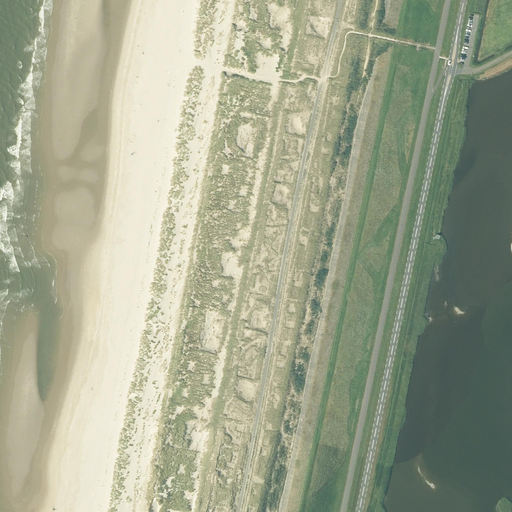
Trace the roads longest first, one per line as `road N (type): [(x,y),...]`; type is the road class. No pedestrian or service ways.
road 1 (unknown): [(376,0),(278,511)]
road 2 (tertiary): [(358,511),(443,95)]
road 3 (track): [(431,238),(462,71)]
